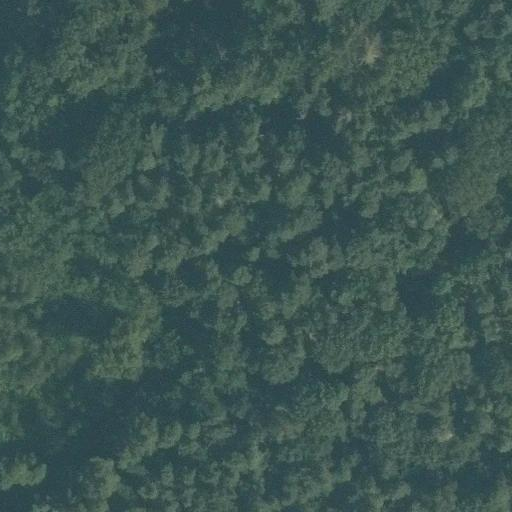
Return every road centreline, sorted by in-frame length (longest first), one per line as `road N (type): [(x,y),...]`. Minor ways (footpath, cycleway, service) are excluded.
road 1 (track): [(0,10),(6,127),(23,157),(135,267),(188,306)]
road 2 (track): [(273,370),(451,443),(468,511)]
